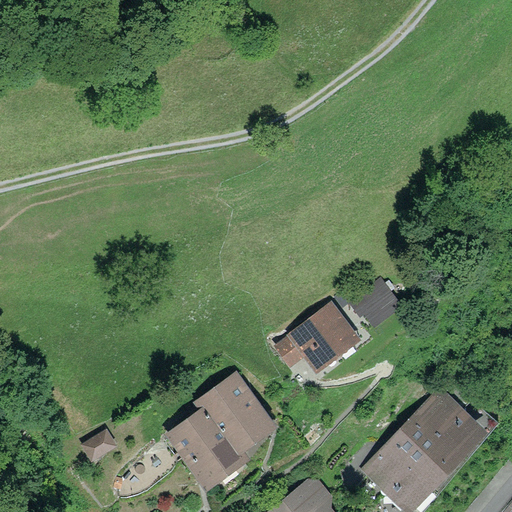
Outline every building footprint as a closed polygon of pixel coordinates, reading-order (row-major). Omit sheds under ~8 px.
[(242,41),(228,25),(215,35),(229,52),(242,41)] [(354,297),(370,324),(403,305),(387,278),(354,297)] [(289,363),(307,350),(316,362),(350,337),(331,311),(297,336),(295,333),(277,347),(289,363)] [(266,424),(234,380),(201,405),(233,448),(266,424)] [(371,469),(417,511),(423,511),(484,439),(440,397),(371,469)] [(175,435),(207,479),(239,456),(233,448),(201,405),(189,413),(194,420),(175,435)] [(108,426),(81,440),(91,459),(118,445),(108,426)] [(464,511),(509,460),(484,439),(423,511),(464,511)] [(277,511),(326,511),(307,488),(277,511)]
